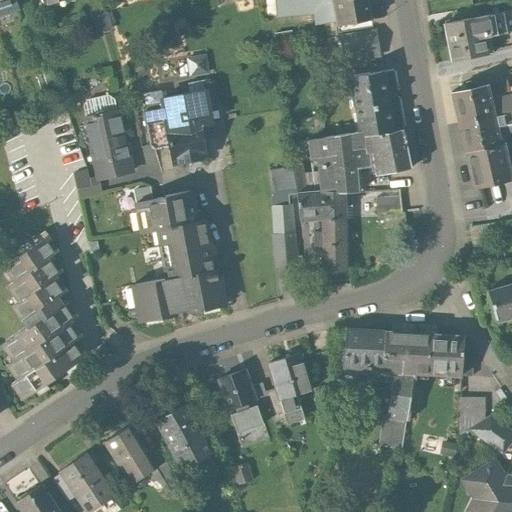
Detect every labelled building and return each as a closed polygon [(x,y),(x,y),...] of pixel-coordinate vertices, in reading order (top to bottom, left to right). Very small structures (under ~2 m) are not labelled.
[(15,0),(0,0),(0,8),(17,3),(15,0)] [(315,0),(318,20),(340,16),(337,0),(315,0)] [(376,16),(373,0),(337,0),(340,16),(341,22),(344,22),(373,17),(376,16)] [(488,38),(506,34),(501,12),(484,15),(488,38)] [(107,13),(92,18),(97,34),(113,29),(107,13)] [(488,38),(484,15),(445,23),(452,61),(492,54),(488,38)] [(375,26),(373,17),(344,22),(345,31),(375,26)] [(376,31),(342,36),(345,62),(380,57),(376,31)] [(399,131),(390,72),(352,78),(361,133),(363,132),(364,137),(399,131)] [(487,94),(486,88),(452,96),(465,153),(499,145),(492,115),(487,94)] [(143,112),(149,144),(153,148),(169,145),(172,164),(206,158),(200,124),(212,122),(206,89),(160,97),(162,109),(143,112)] [(507,89),(487,94),(492,115),(511,110),(507,89)] [(99,176),(99,179),(135,170),(121,111),(85,119),(99,176)] [(405,130),(399,131),(364,137),(366,152),(373,151),(376,166),(377,174),(411,169),(405,130)] [(311,157),(316,157),(321,194),(344,193),(358,193),(356,170),(376,166),(373,151),(366,152),(364,137),(363,132),(361,133),(308,141),(311,157)] [(502,145),(499,145),(465,153),(473,189),(510,180),(502,145)] [(303,165),(272,170),(276,194),(297,194),(309,194),(303,165)] [(102,191),(99,179),(99,176),(90,179),(88,170),(75,174),(81,196),(102,191)] [(135,189),(137,202),(151,200),(148,187),(135,189)] [(197,192),(151,200),(137,202),(143,231),(161,228),(202,221),(197,192)] [(299,220),(321,220),(344,220),(344,193),(321,194),(309,194),(297,194),(299,220)] [(399,197),(378,199),(379,215),(385,214),(386,227),(406,226),(405,214),(400,214),(399,197)] [(297,267),(292,205),(273,207),(277,268),(297,267)] [(161,228),(170,279),(216,271),(207,220),(202,221),(161,228)] [(344,220),(321,220),(321,233),(312,233),(312,251),(321,250),(322,271),(345,271),(344,220)] [(486,226),(469,229),(472,263),(492,259),(486,226)] [(64,271),(52,255),(59,250),(49,236),(5,267),(15,281),(8,286),(20,302),(14,306),(25,321),(29,327),(3,345),(14,360),(9,364),(19,379),(12,384),(23,400),(87,356),(76,340),(82,335),(72,320),(76,317),(61,296),(68,291),(57,276),(64,271)] [(511,315),(511,258),(511,259),(511,260),(511,284),(486,292),(495,321),(511,315)] [(220,270),(216,271),(170,279),(137,285),(143,321),(227,306),(220,270)] [(346,368),(384,370),(386,332),(349,330),(346,368)] [(419,372),(424,373),(426,334),(386,332),(384,370),(396,371),(419,372)] [(466,337),(426,334),(424,373),(464,375),(465,345),(466,337)] [(474,346),(465,345),(464,375),(472,376),(474,346)] [(303,352),(271,362),(278,388),(281,397),(298,392),(314,388),(303,352)] [(243,370),(219,379),(229,407),(244,401),(254,398),(249,386),(243,370)] [(408,421),(419,372),(396,371),(387,417),(408,421)] [(262,382),(249,386),(254,398),(244,401),(248,412),(269,404),(266,391),(262,382)] [(288,419),(286,414),(281,397),(278,388),(266,391),(269,404),(275,423),(288,419)] [(303,409),(298,392),(281,397),(286,414),(303,409)] [(470,428),(484,419),(484,397),(459,397),(459,433),(461,434),(470,428)] [(188,404),(159,419),(185,466),(213,451),(188,404)] [(402,449),(408,421),(387,417),(382,416),(377,444),(402,449)] [(484,419),(470,428),(504,453),(511,441),(511,431),(491,416),(484,419)] [(155,470),(129,428),(105,442),(132,484),(155,470)] [(88,454),(62,472),(78,495),(89,511),(90,511),(116,495),(88,454)] [(511,511),(511,476),(506,476),(495,459),(464,479),(477,499),(470,511),(511,511)] [(252,480),(247,464),(231,470),(236,485),(252,480)] [(27,468),(8,481),(20,498),(39,485),(27,468)] [(68,502),(78,495),(62,472),(52,479),(68,502)] [(62,511),(43,483),(17,500),(25,511),(62,511)]
